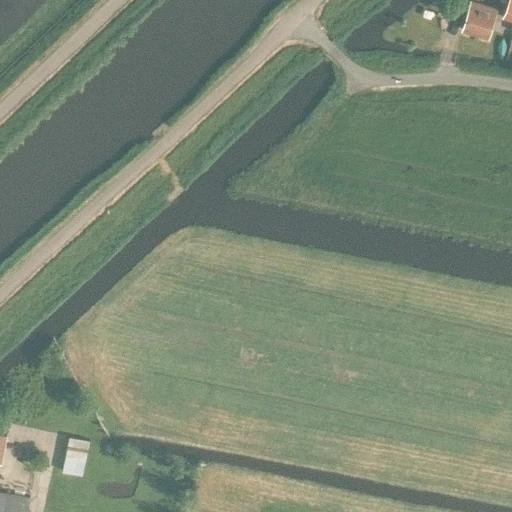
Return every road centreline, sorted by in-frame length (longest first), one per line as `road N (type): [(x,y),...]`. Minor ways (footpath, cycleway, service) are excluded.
road 1 (unclassified): [(0,299),(318,0)]
road 2 (unclassified): [(0,111),(118,0)]
